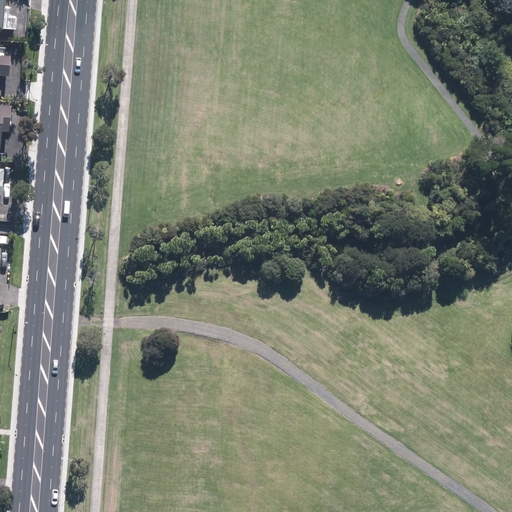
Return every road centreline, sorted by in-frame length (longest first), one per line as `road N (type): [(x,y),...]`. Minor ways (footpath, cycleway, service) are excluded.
road 1 (secondary): [(32,511),(72,0)]
road 2 (track): [(47,322),(157,321),(252,344),(489,511)]
